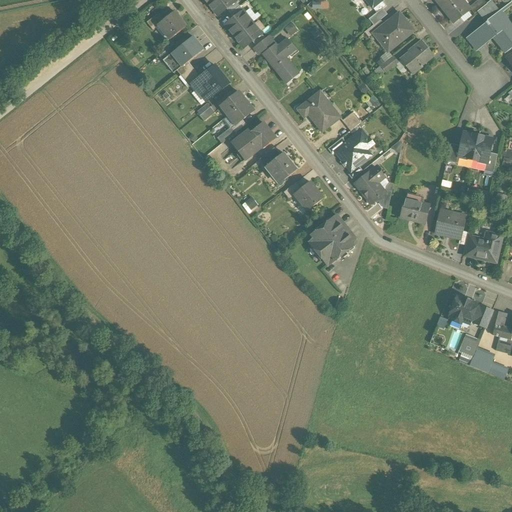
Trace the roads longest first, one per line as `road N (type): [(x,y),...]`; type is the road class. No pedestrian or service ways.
road 1 (track): [(0,203),(76,295),(205,421),(241,494),(308,511)]
road 2 (residential): [(188,0),(378,237),(511,294)]
road 3 (track): [(0,115),(99,36)]
